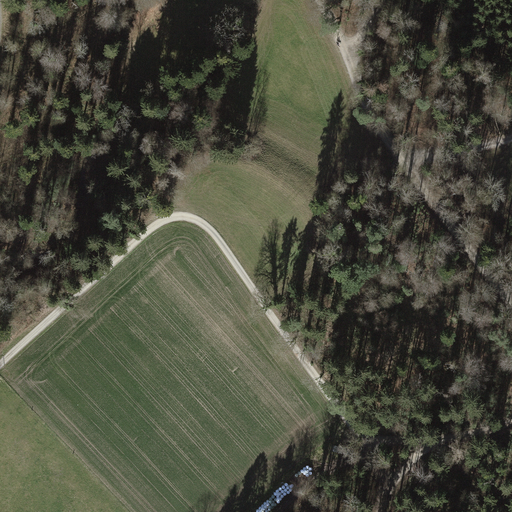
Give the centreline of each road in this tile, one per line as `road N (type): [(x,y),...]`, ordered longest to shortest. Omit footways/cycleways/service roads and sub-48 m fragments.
road 1 (track): [(262,293),(214,239),(167,222),(0,368)]
road 2 (track): [(428,442),(375,441),(356,432),(262,293)]
road 3 (track): [(399,155),(511,306)]
road 4 (track): [(399,155),(316,0)]
road 5 (track): [(511,419),(428,442),(385,511)]
